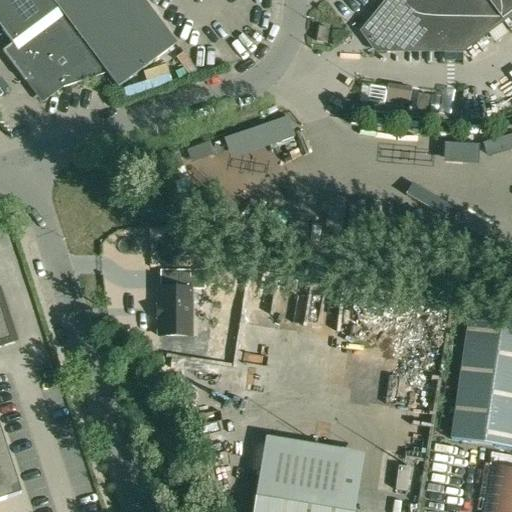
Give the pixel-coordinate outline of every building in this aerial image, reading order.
[(104,74),(57,11),(48,0),(0,0),(0,96),(2,95),(0,92),(0,28),(12,44),(7,48),(3,51),(24,81),(29,77),(39,90),(42,95),(104,74)] [(51,0),(117,89),(176,45),(142,0),(51,0)] [(511,12),(511,0),(390,0),(364,33),(373,45),(376,50),(461,50),(511,12)] [(329,29),(318,27),(316,42),(326,44),(329,29)] [(235,266),(232,289),(247,291),(250,268),(235,266)] [(192,288),(204,288),(204,271),(160,270),(160,289),(158,289),(158,307),(157,307),(157,318),(158,318),(158,336),(192,336),(192,288)] [(0,347),(13,343),(0,302),(0,347)] [(511,328),(478,323),(466,322),(456,392),(455,403),(449,440),(457,442),(511,449),(511,328)] [(0,498),(14,493),(0,448),(0,498)] [(511,511),(511,456),(491,454),(481,511),(511,511)] [(331,511),(252,499),(249,511),(331,511)]
